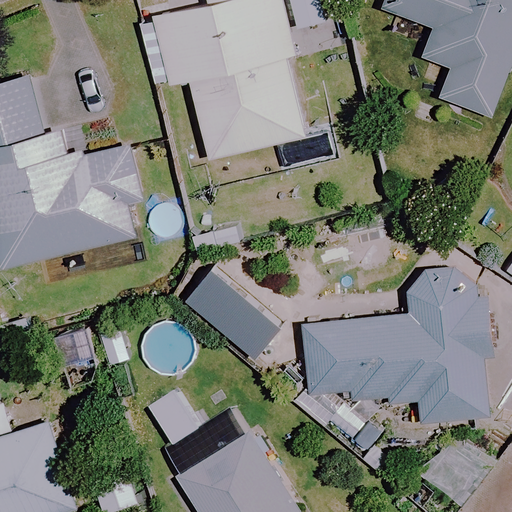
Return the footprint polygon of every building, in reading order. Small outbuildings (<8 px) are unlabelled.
[(301,49),(289,0),(210,0),(148,14),(164,83),(195,76),(213,156),(310,134),(291,52),(301,49)] [(511,70),(511,0),(391,0),(390,4),(441,24),(429,53),(456,63),(444,94),(495,114),(511,70)] [(0,228),(8,264),(142,233),(132,190),(148,187),(138,141),(82,154),(75,124),(51,129),(38,71),(0,79),(0,228)] [(470,270),(425,273),(415,289),(417,314),(310,321),(315,389),(357,386),(358,396),(425,392),(426,419),(491,414),(487,352),(499,351),(495,303),(470,270)] [(115,314),(108,275),(79,280),(86,319),(115,314)] [(209,428),(186,391),(160,407),(183,444),(209,428)] [(0,438),(0,511),(57,511),(80,505),(53,422),(0,438)] [(306,511),(257,434),(182,482),(201,511),(306,511)]
